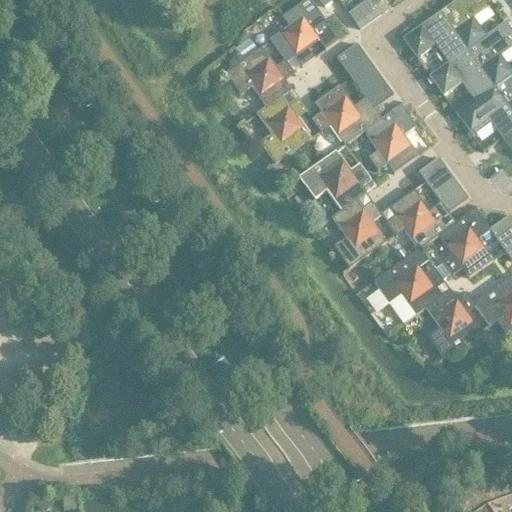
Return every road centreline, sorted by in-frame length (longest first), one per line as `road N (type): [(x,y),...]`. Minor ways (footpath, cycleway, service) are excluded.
road 1 (secondary): [(361,511),(0,7)]
road 2 (secondary): [(0,117),(281,511)]
road 3 (residential): [(511,208),(479,193),(419,99),(381,58),(382,29),(424,0)]
